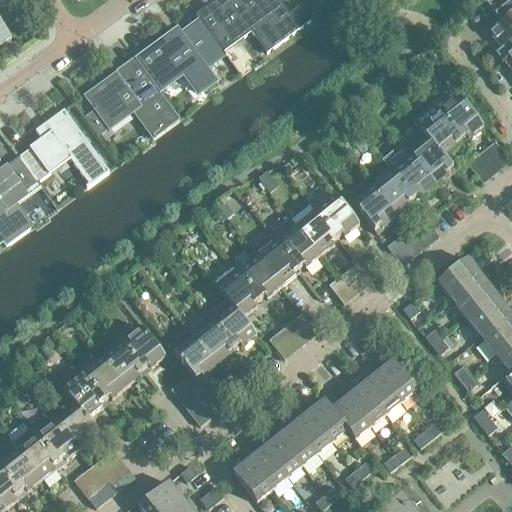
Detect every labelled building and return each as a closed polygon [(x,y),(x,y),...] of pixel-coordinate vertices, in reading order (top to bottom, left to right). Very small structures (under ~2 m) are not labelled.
[(220,0),(196,18),(199,22),(223,55),(250,35),(266,56),(296,34),(310,24),(300,9),(289,17),(276,0),(220,0)] [(508,59),(511,56),(511,0),(489,0),(485,4),(502,25),(489,35),(508,59)] [(135,63),(139,69),(159,96),(186,76),(200,96),(217,84),(208,71),(225,58),(223,55),(199,22),(175,40),(172,35),(135,63)] [(0,48),(10,41),(0,26),(0,48)] [(179,122),(159,96),(139,69),(121,82),(117,76),(85,100),(107,131),(136,110),(157,139),(179,122)] [(451,91),(430,106),(460,143),(465,139),(468,142),(482,131),(458,100),(451,91)] [(411,121),(418,132),(420,131),(444,161),(457,150),(455,148),(460,143),(430,106),(411,121)] [(349,112),(345,116),(349,121),(354,117),(349,112)] [(30,153),(19,161),(37,185),(49,177),(43,169),(62,155),(64,157),(66,155),(90,188),(108,175),(64,115),(39,133),(35,135),(41,143),(29,152),(30,153)] [(420,131),(418,132),(423,138),(404,153),(410,160),(434,190),(448,179),(446,176),(452,171),(444,161),(420,131)] [(484,153),(500,172),(509,165),(494,145),(484,153)] [(500,172),(484,153),(475,160),(491,179),(500,172)] [(385,168),(413,203),(418,199),(420,201),(434,190),(410,160),(397,171),(391,163),(385,168)] [(482,187),(491,179),(475,160),(466,167),(482,187)] [(0,253),(7,248),(37,227),(19,202),(39,188),(37,185),(19,161),(13,166),(9,169),(8,168),(0,173),(0,253)] [(408,207),(413,203),(385,168),(379,173),(385,180),(372,191),(396,221),(410,210),(408,207)] [(267,174),(258,181),(261,186),(270,179),(267,174)] [(382,232),(396,221),(372,191),(358,202),(352,194),(346,199),(373,234),(379,229),(382,232)] [(248,195),(240,200),(246,207),(250,205),(251,199),(248,195)] [(309,207),(336,242),(341,238),(343,241),(358,229),(334,199),(320,210),(314,203),(309,207)] [(289,222),(319,260),(333,249),(331,246),(336,242),(309,207),(289,222)] [(221,214),(214,219),(217,223),(223,224),(227,221),(221,214)] [(423,221),(413,229),(429,248),(439,240),(423,221)] [(305,271),(319,260),(289,222),(270,238),(297,272),(303,268),(305,271)] [(420,255),(429,248),(413,229),(404,236),(420,255)] [(411,262),(420,255),(404,236),(396,243),(411,262)] [(186,237),(179,243),(185,250),(189,247),(189,241),(186,237)] [(256,260),(280,291),(294,280),(292,277),(297,272),(270,238),(264,242),(270,250),(256,260)] [(402,270),(411,262),(396,243),(386,250),(402,270)] [(266,302),(280,291),(256,260),(243,271),(237,264),(231,268),(259,303),(264,299),(266,302)] [(452,304),(481,281),(466,263),(437,285),(452,304)] [(347,274),(362,294),(371,287),(356,267),(347,274)] [(231,309),(242,322),(256,310),(254,307),(259,303),(231,268),(211,284),(226,302),(231,309)] [(353,301),(362,294),(347,274),(337,282),(353,301)] [(481,281),(452,304),(466,322),(495,299),(481,281)] [(344,308),(353,301),(337,282),(328,289),(344,308)] [(495,299),(466,322),(481,341),(510,318),(495,299)] [(256,339),(242,322),(231,309),(226,302),(206,318),(234,352),(239,348),(241,351),(256,339)] [(411,306),(402,313),(409,322),(419,315),(411,306)] [(294,339),(314,323),(306,314),(286,329),(294,339)] [(187,333),(217,371),(231,360),(228,356),(234,352),(206,318),(187,333)] [(511,345),(511,320),(510,318),(481,341),(495,359),(511,345)] [(294,339),(302,349),(322,333),(314,323),(294,339)] [(302,349),(294,339),(286,329),(278,336),(293,356),(302,349)] [(121,334),(115,338),(145,376),(165,360),(141,330),(127,341),(121,334)] [(217,371),(187,333),(167,348),(190,378),(194,384),(200,379),(202,382),(217,371)] [(431,350),(441,342),(434,333),(424,341),(431,350)] [(293,356),(278,336),(268,344),(284,363),(293,356)] [(102,361),(126,391),(145,376),(115,338),(112,341),(114,344),(103,352),(104,359),(102,361)] [(448,351),(441,342),(431,350),(438,359),(448,351)] [(499,384),(500,384),(511,374),(511,345),(495,359),(509,376),(499,384)] [(77,369),(104,404),(110,400),(112,402),(126,391),(102,361),(88,372),(83,365),(77,369)] [(392,365),(376,377),(400,407),(416,395),(392,365)] [(70,400),(87,422),(101,411),(99,408),(104,404),(77,369),(59,383),(59,387),(62,392),(69,401),(70,400)] [(460,386),(469,379),(462,370),(453,377),(460,386)] [(511,399),(511,374),(500,384),(511,399)] [(400,407),(376,377),(361,389),(385,419),(400,407)] [(197,387),(194,384),(190,378),(171,393),(178,403),(197,387)] [(477,388),(469,379),(460,386),(467,396),(477,388)] [(204,396),(197,387),(178,403),(185,412),(204,396)] [(370,431),(385,419),(361,389),(346,401),(370,431)] [(204,396),(185,412),(192,420),(211,405),(204,396)] [(97,435),(87,422),(70,400),(69,401),(63,405),(69,413),(55,423),(79,453),(94,442),(92,439),(97,435)] [(370,431),(346,401),(331,413),(355,443),(370,431)] [(324,404),(308,416),(332,446),(347,434),(354,444),(355,443),(331,413),(324,404)] [(219,415),(211,405),(192,420),(200,430),(219,415)] [(479,430),(489,423),(481,414),(472,421),(479,430)] [(332,446),(308,416),(293,428),(317,458),(332,446)] [(30,432),(58,466),(63,462),(65,465),(79,453),(55,423),(42,434),(36,427),(30,432)] [(496,432),(489,423),(479,430),(487,439),(496,432)] [(317,458),(293,428),(278,440),(302,470),(317,458)] [(433,428),(423,436),(430,444),(440,437),(433,428)] [(53,470),(58,466),(30,432),(11,447),(17,454),(41,484),(55,473),(53,470)] [(430,444),(423,436),(413,444),(419,453),(430,444)] [(278,440),(263,452),(287,482),(302,470),(278,440)] [(508,467),(511,463),(511,452),(510,450),(501,458),(508,467)] [(403,451),(392,459),(399,468),(410,460),(403,451)] [(287,482),(263,452),(248,464),(271,494),(287,482)] [(0,472),(19,496),(24,492),(26,495),(41,484),(17,454),(3,464),(0,460),(0,472)] [(112,454),(93,469),(100,479),(120,463),(112,454)] [(399,468),(392,459),(382,467),(389,476),(399,468)] [(127,472),(120,463),(100,479),(107,488),(127,472)] [(271,494),(248,464),(232,476),(255,507),(271,494)] [(364,466),(354,474),(361,483),(371,475),(364,466)] [(100,479),(93,469),(73,485),(81,494),(100,479)] [(179,477),(186,486),(196,478),(189,469),(179,477)] [(0,510),(1,511),(5,511),(16,504),(14,501),(19,496),(0,472),(0,510)] [(134,481),(127,472),(107,488),(115,497),(134,481)] [(361,483),(354,474),(344,483),(351,491),(361,483)] [(107,488),(100,479),(81,494),(88,503),(107,488)] [(139,511),(167,511),(181,501),(168,486),(138,510),(139,511)] [(95,511),(96,511),(115,497),(107,488),(88,503),(95,511)] [(203,508),(219,495),(215,490),(199,503),(203,508)] [(334,490),(324,498),(331,507),(341,499),(334,490)] [(209,511),(223,501),(219,495),(203,508),(206,511),(209,511)] [(324,511),(331,507),(324,498),(314,506),(318,511),(324,511)] [(189,511),(181,501),(167,511),(189,511)]
